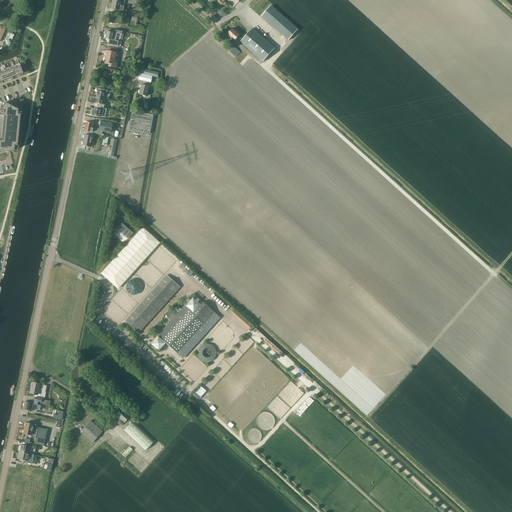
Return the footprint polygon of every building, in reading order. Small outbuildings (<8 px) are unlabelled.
[(112,0),(111,9),(119,11),(123,11),(125,1),(121,0),(112,0)] [(288,41),(298,30),(271,6),(261,16),(288,41)] [(142,13),(128,10),(127,16),(141,19),(142,13)] [(241,42),(257,56),(263,62),(275,49),(252,29),(242,40),(238,37),(240,35),(233,29),(228,35),(235,41),(236,40),(239,44),(241,42)] [(106,31),(105,39),(109,40),(108,44),(117,46),(120,47),(121,42),(115,41),(117,34),(121,35),(122,32),(114,30),(113,30),(113,33),(106,31)] [(228,50),(235,56),(236,57),(240,52),(236,48),(233,45),(228,50)] [(106,51),(105,56),(104,62),(109,63),(108,67),(116,68),(118,63),(117,63),(119,54),(116,53),(106,51)] [(14,66),(10,68),(13,77),(18,75),(23,73),(19,64),(14,66)] [(10,68),(0,71),(0,72),(3,81),(8,79),(13,77),(10,68)] [(157,78),(158,73),(140,69),(137,80),(150,83),(151,76),(157,78)] [(145,96),(147,87),(140,85),(137,95),(145,96)] [(97,92),(95,98),(103,100),(104,94),(106,94),(107,91),(100,90),(99,92),(97,92)] [(103,100),(95,98),(94,104),(97,104),(96,107),(103,109),(104,105),(105,103),(102,102),(103,100)] [(1,111),(0,112),(0,115),(4,116),(1,141),(0,140),(0,153),(6,152),(8,152),(10,151),(14,150),(14,148),(17,148),(20,112),(18,112),(18,110),(17,109),(11,106),(8,105),(4,103),(2,109),(1,111)] [(103,109),(96,107),(96,110),(93,110),(92,111),(92,112),(91,113),(92,114),(92,115),(101,117),(102,113),(105,113),(106,109),(103,109)] [(150,134),(153,115),(132,111),(129,130),(150,134)] [(109,133),(112,124),(100,121),(98,129),(92,128),(92,129),(91,128),(92,124),(85,122),(83,131),(91,133),(101,136),(102,132),(109,133)] [(89,148),(91,137),(84,135),(81,146),(89,148)] [(111,138),(109,151),(108,155),(113,156),(114,152),(117,140),(111,138)] [(122,222),(117,228),(127,238),(133,233),(122,222)] [(119,289),(160,241),(142,226),(101,274),(119,289)] [(133,312),(124,321),(138,334),(180,288),(166,275),(157,285),(158,286),(154,290),(159,294),(155,298),(150,294),(141,303),(146,308),(138,317),(133,312)] [(182,359),(219,318),(202,302),(200,305),(193,299),(192,299),(185,306),(181,310),(178,307),(168,318),(171,321),(157,336),(182,359)] [(233,308),(230,312),(249,329),(252,326),(233,308)] [(211,364),(218,349),(202,341),(195,356),(211,364)] [(37,396),(40,385),(32,383),(29,394),(37,396)] [(202,386),(196,392),(201,396),(206,390),(202,386)] [(34,401),(41,402),(40,405),(43,406),(44,402),(41,401),(42,398),(35,397),(34,401)] [(31,404),(25,402),(23,410),(31,412),(32,409),(37,410),(38,405),(31,404)] [(126,423),(127,422),(129,424),(123,431),(146,450),(153,442),(153,443),(154,441),(133,421),(131,422),(129,420),(127,418),(129,416),(121,409),(114,415),(123,423),(124,421),(126,423)] [(53,414),(52,418),(57,419),(61,420),(63,411),(59,410),(58,415),(53,414)] [(91,421),(80,432),(92,443),(103,431),(91,421)] [(38,425),(36,425),(25,423),(23,433),(31,435),(30,443),(44,446),(47,429),(37,427),(38,425)] [(29,447),(21,445),(19,452),(30,454),(30,453),(28,453),(29,447)] [(125,458),(133,451),(129,447),(121,455),(125,458)] [(19,452),(19,453),(20,453),(19,459),(20,459),(20,460),(21,460),(21,461),(22,461),(23,461),(23,460),(27,460),(26,462),(31,464),(33,455),(30,454),(19,452)]
